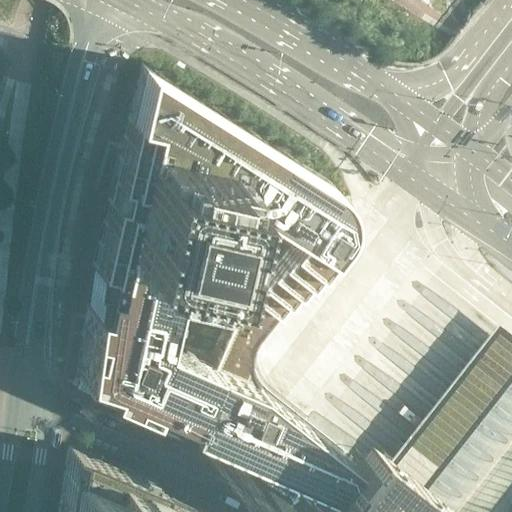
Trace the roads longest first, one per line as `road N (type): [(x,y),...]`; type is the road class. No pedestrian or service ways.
road 1 (tertiary): [(44,412),(81,162),(125,0)]
road 2 (tertiary): [(93,0),(38,219),(13,404)]
road 3 (secondary): [(129,0),(265,74),(404,171)]
road 4 (residential): [(272,511),(143,446),(44,412)]
road 5 (secondary): [(435,124),(240,0)]
road 6 (primary): [(511,29),(435,124)]
